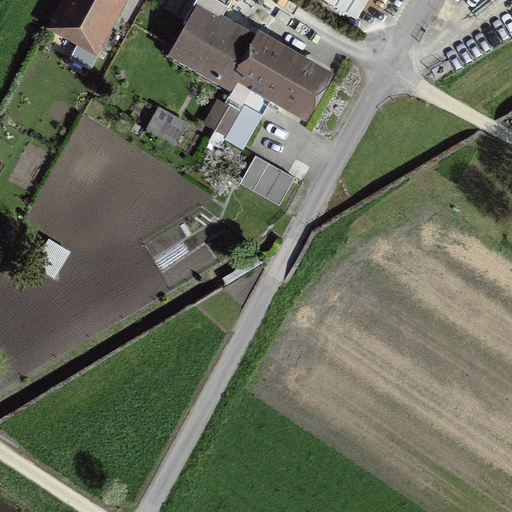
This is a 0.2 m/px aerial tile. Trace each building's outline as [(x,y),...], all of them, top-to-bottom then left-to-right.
[(71,0),(59,23),(93,42),(115,0),(71,0)] [(228,95),(259,41),(221,19),(228,6),(218,0),(195,0),(185,20),(190,23),(173,53),(233,86),(228,95)] [(373,0),(342,0),(365,13),(373,0)] [(324,77),(259,41),(228,95),(262,114),(275,92),(306,110),(324,77)] [(229,103),(228,105),(219,100),(206,122),(216,128),(209,141),(219,147),(240,110),(229,103)] [(163,102),(153,126),(185,140),(195,116),(163,102)] [(279,205),(294,177),(255,155),(240,183),(279,205)]
